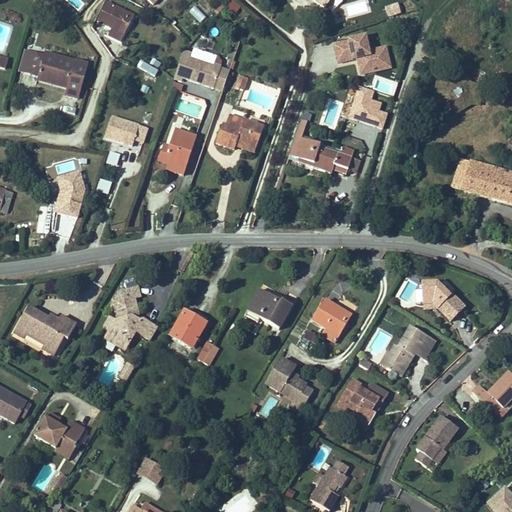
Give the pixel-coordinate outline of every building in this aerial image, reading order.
[(149,0),(159,9),(165,3),(163,0),(162,0),(149,0)] [(309,0),(326,10),(331,0),(309,0)] [(224,8),(235,16),(240,9),(229,1),(224,8)] [(397,5),(385,10),(389,20),(400,16),(397,5)] [(114,32),(127,39),(138,21),(112,6),(102,25),(114,32)] [(123,46),(127,39),(114,32),(111,38),(123,46)] [(354,44),(339,47),(342,65),(362,62),(365,78),(387,74),(384,53),(374,54),(372,39),(354,43),(354,44)] [(392,51),(384,53),(387,74),(395,73),(392,51)] [(44,87),(51,59),(26,52),(20,74),(38,79),(36,86),(44,87)] [(196,56),(189,54),(180,83),(188,85),(189,81),(219,91),(225,71),(195,61),(196,56)] [(84,106),(94,71),(51,59),(44,87),(73,95),(71,103),(84,106)] [(158,70),(161,63),(151,59),(149,66),(158,70)] [(138,63),(136,71),(155,77),(158,70),(138,63)] [(240,81),(236,93),(245,96),(249,84),(240,81)] [(456,89),(447,88),(442,108),(450,110),(460,118),(473,111),(481,111),(479,91),(470,90),(463,83),(456,89)] [(171,90),(181,93),(182,87),(173,84),(171,90)] [(309,116),(303,135),(311,138),(317,119),(309,116)] [(127,122),(117,119),(110,139),(121,142),(127,122)] [(267,132),(232,121),(229,131),(225,130),(219,148),(240,155),(240,152),(242,148),(249,151),(250,147),(261,151),(267,132)] [(127,122),(121,142),(137,148),(144,128),(127,122)] [(192,173),(202,141),(182,135),(177,151),(171,149),(166,165),(175,168),(192,173)] [(305,155),(320,161),(318,166),(318,168),(337,174),(339,169),(352,174),(353,170),(358,158),(355,157),(357,151),(350,148),(348,155),(322,146),(324,142),(311,138),(303,135),(296,152),(305,155)] [(259,158),(261,151),(250,147),(249,151),(242,148),(240,152),(259,158)] [(320,161),(305,155),(303,161),(318,166),(320,161)] [(366,161),(358,158),(353,170),(362,173),(366,161)] [(511,174),(466,162),(458,189),(507,203),(511,204),(511,174)] [(175,168),(173,175),(190,180),(192,173),(175,168)] [(58,217),(78,221),(84,193),(78,175),(59,181),(63,194),(58,217)] [(11,201),(0,196),(0,204),(3,206),(8,207),(11,201)] [(439,288),(423,289),(424,308),(435,308),(440,313),(453,325),(466,312),(452,298),(450,299),(439,288)] [(113,334),(111,337),(125,345),(130,336),(136,339),(141,330),(156,339),(164,326),(150,317),(141,319),(140,314),(145,313),(140,295),(120,300),(124,318),(122,318),(113,334)] [(262,299),(252,318),(283,336),(295,314),(284,308),(283,310),(262,299)] [(357,326),(328,309),(316,329),(345,346),(357,326)] [(54,322),(38,313),(23,339),(33,344),(36,339),(49,347),(47,352),(58,358),(68,341),(71,342),(79,327),(66,319),(63,324),(60,329),(53,324),(54,322)] [(192,314),(177,340),(198,352),(212,328),(204,324),(206,321),(192,314)] [(107,330),(113,334),(122,318),(116,315),(107,330)] [(55,320),(54,322),(53,324),(60,329),(63,324),(55,320)] [(312,345),(316,337),(306,332),(302,340),(312,345)] [(437,346),(412,332),(400,353),(396,351),(391,359),(397,362),(392,371),(406,380),(416,363),(413,361),(416,355),(428,362),(437,346)] [(130,336),(125,345),(130,348),(136,339),(130,336)] [(214,347),(209,355),(214,358),(219,350),(214,347)] [(224,353),(219,350),(214,358),(219,361),(224,353)] [(426,366),(428,362),(416,355),(413,361),(416,363),(417,361),(426,366)] [(404,384),(406,380),(392,371),(397,362),(391,359),(389,358),(382,371),(404,384)] [(299,375),(285,366),(269,392),(300,410),(310,393),(294,383),(299,375)] [(365,367),(362,372),(371,377),(374,372),(365,367)] [(494,404),(504,414),(508,418),(511,414),(511,379),(510,377),(489,398),(481,391),(474,397),(487,411),(494,404)] [(364,392),(355,387),(345,405),(353,410),(351,414),(359,419),(360,425),(373,432),(380,421),(375,418),(382,408),(386,410),(391,401),(375,391),(369,400),(362,396),(364,392)] [(0,390),(0,419),(2,421),(4,418),(7,420),(5,423),(17,430),(21,423),(30,410),(0,390)] [(494,404),(487,411),(498,421),(504,414),(494,404)] [(353,410),(345,405),(340,413),(349,418),(351,414),(353,410)] [(375,418),(380,421),(386,410),(382,408),(375,418)] [(34,413),(30,410),(21,423),(26,426),(34,413)] [(53,413),(50,412),(37,433),(57,445),(56,448),(65,454),(73,442),(77,445),(88,427),(75,418),(70,427),(63,422),(59,420),(60,417),(58,416),(59,414),(57,412),(53,413)] [(508,418),(504,414),(498,421),(502,425),(508,418)] [(460,435),(444,423),(439,430),(438,429),(419,455),(422,458),(416,466),(428,474),(433,467),(442,455),(445,456),(460,435)] [(373,432),(360,425),(358,430),(371,437),(373,432)] [(77,445),(73,442),(65,454),(71,458),(79,446),(77,445)] [(445,456),(442,455),(433,467),(439,472),(449,459),(445,456)] [(135,478),(156,489),(165,473),(144,462),(135,478)] [(341,471),(336,478),(333,476),(313,508),(318,511),(337,511),(341,506),(339,504),(336,502),(340,496),(343,498),(350,487),(347,485),(352,477),(341,471)] [(496,511),(511,511),(511,494),(509,491),(491,506),(496,511)] [(59,495),(51,508),(56,511),(58,511),(66,500),(59,495)]
